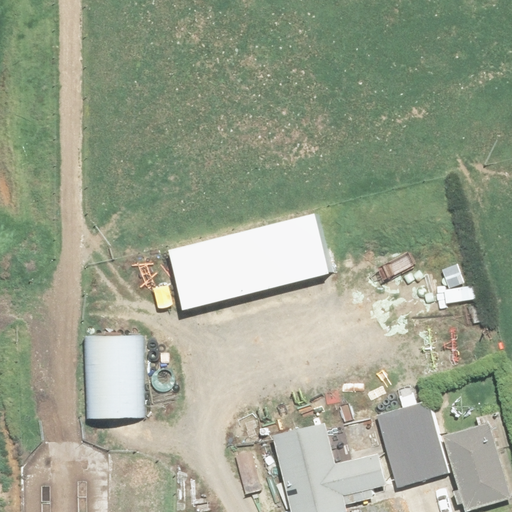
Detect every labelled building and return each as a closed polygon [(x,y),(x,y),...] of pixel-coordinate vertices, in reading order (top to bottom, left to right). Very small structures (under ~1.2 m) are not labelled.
[(321,212),(169,250),(185,313),(337,275),(321,212)] [(477,286),(446,289),(447,304),(478,301),(477,286)] [(437,336),(395,335),(395,351),(436,352),(437,336)] [(141,338),(88,337),(88,418),(141,419),(141,338)] [(287,411),(292,435),(277,438),(293,511),(347,511),(350,511),(346,495),(397,484),(398,492),(448,481),(432,404),(377,416),(385,454),(339,464),(331,426),(310,431),(305,407),(287,411)] [(511,490),(491,422),(445,436),(467,511),(511,497),(511,490)]
